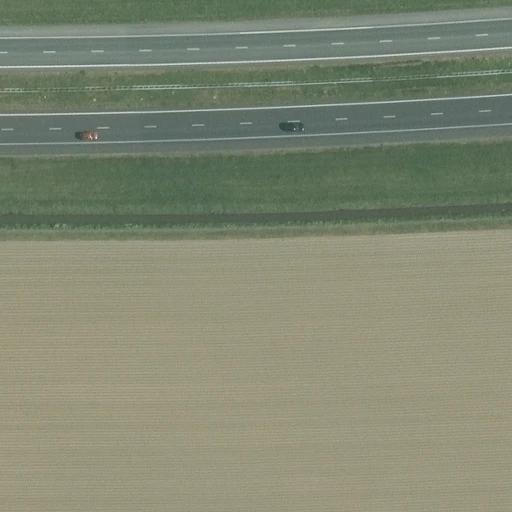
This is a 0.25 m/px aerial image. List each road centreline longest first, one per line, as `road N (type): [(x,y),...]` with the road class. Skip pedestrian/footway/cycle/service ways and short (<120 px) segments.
road 1 (motorway): [(0,133),(103,135),(511,111)]
road 2 (motorway): [(511,40),(351,54),(0,57)]
